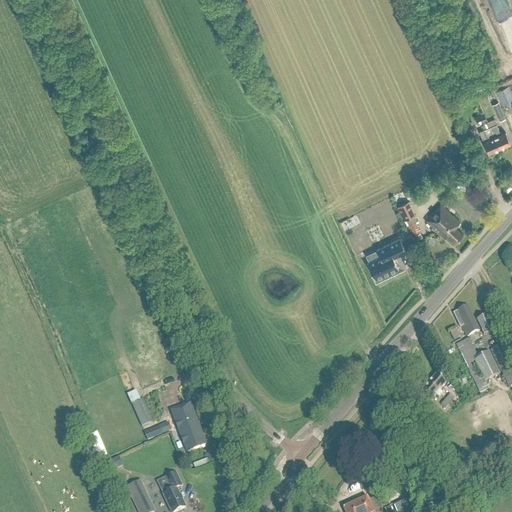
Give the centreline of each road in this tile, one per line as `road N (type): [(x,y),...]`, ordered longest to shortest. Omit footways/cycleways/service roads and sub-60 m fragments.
road 1 (unclassified): [(300,457),(249,415),(223,378),(50,0)]
road 2 (tertiary): [(300,457),(511,213)]
road 3 (track): [(387,396),(442,511)]
